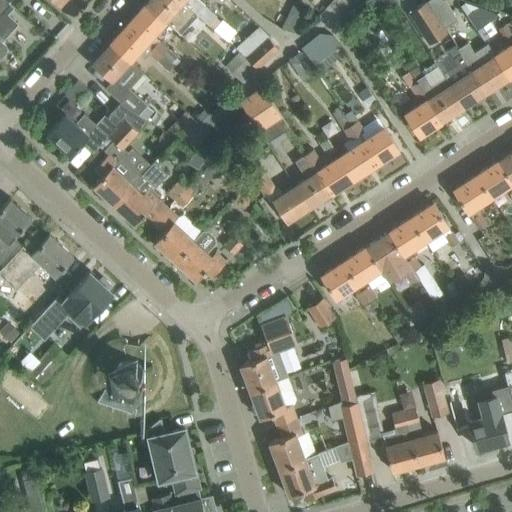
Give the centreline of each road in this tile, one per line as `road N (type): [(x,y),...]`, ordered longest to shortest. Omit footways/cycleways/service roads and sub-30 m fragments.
road 1 (residential): [(201,330),(511,123)]
road 2 (residential): [(201,330),(0,143)]
road 3 (residential): [(258,511),(201,330)]
road 4 (residential): [(511,462),(343,511)]
road 5 (residential): [(0,126),(112,0)]
